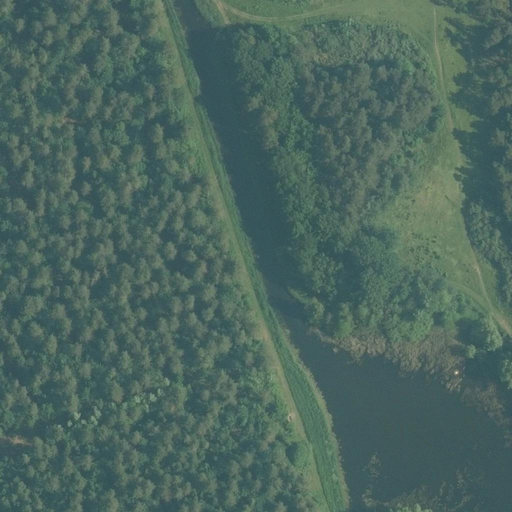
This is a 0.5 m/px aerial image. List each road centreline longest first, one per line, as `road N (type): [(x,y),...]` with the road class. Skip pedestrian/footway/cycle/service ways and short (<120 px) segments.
road 1 (track): [(159,0),(236,254),(327,511)]
road 2 (track): [(493,314),(434,282),(351,306),(304,288),(228,71),(228,30),(215,0)]
